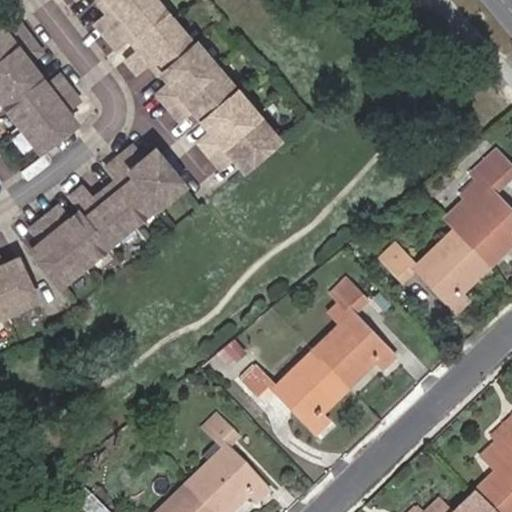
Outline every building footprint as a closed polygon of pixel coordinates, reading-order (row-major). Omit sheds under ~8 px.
[(193,46),(154,0),(98,0),(97,1),(107,12),(95,23),(117,49),(129,39),(138,49),(126,59),(137,73),(149,63),(159,74),(161,73),(170,84),(158,95),(180,121),(192,110),(211,132),(199,143),(221,169),(233,159),(243,170),(277,141),(195,44),(193,46)] [(47,82),(30,59),(42,49),(21,22),(9,32),(0,20),(0,94),(41,148),(77,120),(68,109),(81,99),(60,72),(47,82)] [(493,120),(500,114),(495,108),(487,113),(493,120)] [(110,241),(159,203),(160,202),(161,203),(186,183),(158,147),(146,157),(136,144),(109,166),(119,178),(97,196),(87,183),(73,194),(83,207),(71,216),(61,204),(35,225),(44,238),(33,247),(61,282),(111,242),(110,241)] [(511,168),(495,151),(486,160),(506,181),(511,174),(511,168)] [(477,180),(439,215),(454,230),(482,260),(493,249),(499,255),(511,242),(511,212),(493,193),(506,181),(486,160),(471,174),(477,180)] [(482,260),(454,230),(414,267),(456,310),(467,300),(460,293),(475,278),(488,266),(482,260)] [(402,280),(414,267),(394,246),(380,259),(402,280)] [(493,249),(482,260),(488,266),(499,255),(493,249)] [(0,314),(37,297),(18,256),(4,263),(0,253),(0,314)] [(480,282),(492,271),(488,266),(475,278),(480,282)] [(340,324),(313,350),(347,386),(375,360),(381,366),(393,356),(352,313),(364,302),(345,281),(332,294),(339,301),(345,307),(333,317),(340,324)] [(327,311),(333,317),(345,307),(339,301),(327,311)] [(347,386),(313,350),(274,389),(314,431),(325,420),(319,414),(347,386)] [(263,400),(274,389),(254,368),(243,378),(263,400)] [(206,427),(225,447),(235,438),(215,417),(206,427)] [(494,511),(511,511),(511,418),(492,437),(497,443),(481,458),(496,474),(476,493),(494,511)] [(225,447),(187,485),(212,511),(220,511),(227,506),(232,511),(249,496),(255,502),(267,492),(225,447)] [(212,511),(187,485),(159,511),(212,511)] [(494,511),(476,493),(455,511),(447,511),(438,502),(427,511),(420,511),(415,506),(408,511),(494,511)] [(105,511),(91,497),(80,508),(83,511),(105,511)]
